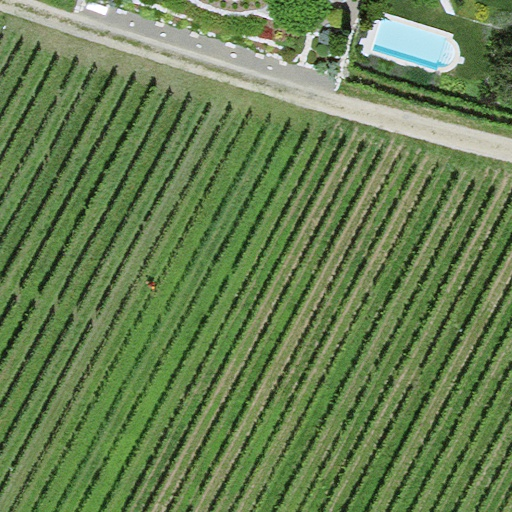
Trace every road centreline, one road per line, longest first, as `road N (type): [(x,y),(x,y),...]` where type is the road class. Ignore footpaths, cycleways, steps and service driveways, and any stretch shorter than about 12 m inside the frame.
road 1 (residential): [(172,51),(511,147)]
road 2 (track): [(172,51),(5,0)]
